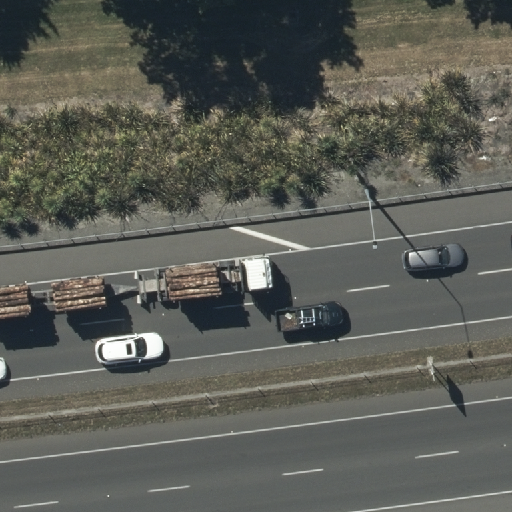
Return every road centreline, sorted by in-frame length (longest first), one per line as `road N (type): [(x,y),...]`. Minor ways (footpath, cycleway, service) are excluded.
road 1 (motorway): [(0,334),(511,268)]
road 2 (motorway): [(511,444),(0,507)]
